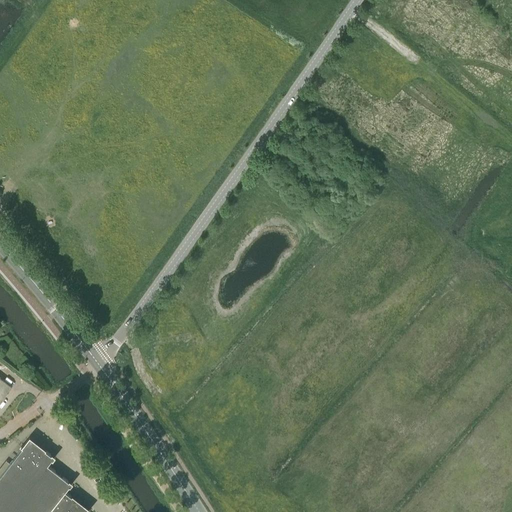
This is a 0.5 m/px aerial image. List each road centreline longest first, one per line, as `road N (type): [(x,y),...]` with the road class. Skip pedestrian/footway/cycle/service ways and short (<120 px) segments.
road 1 (tertiary): [(97,362),(358,0)]
road 2 (unclassified): [(197,511),(97,362)]
road 3 (tertiary): [(97,362),(0,245)]
